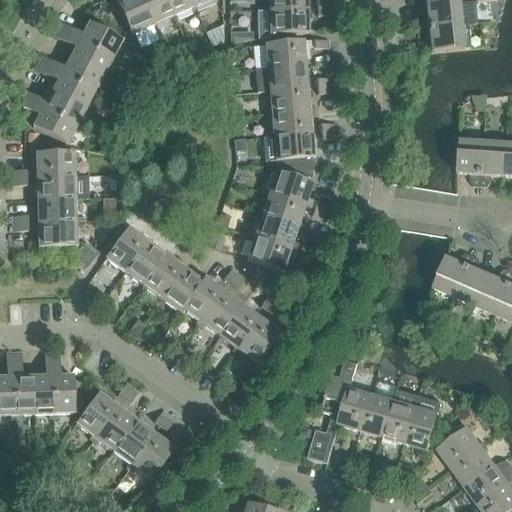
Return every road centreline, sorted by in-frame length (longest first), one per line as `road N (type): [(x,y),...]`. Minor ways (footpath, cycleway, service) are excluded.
road 1 (residential): [(257,455),(90,336),(0,335)]
road 2 (tertiary): [(257,455),(288,411),(336,308),(369,204)]
road 3 (tertiary): [(369,204),(374,102),(364,0)]
